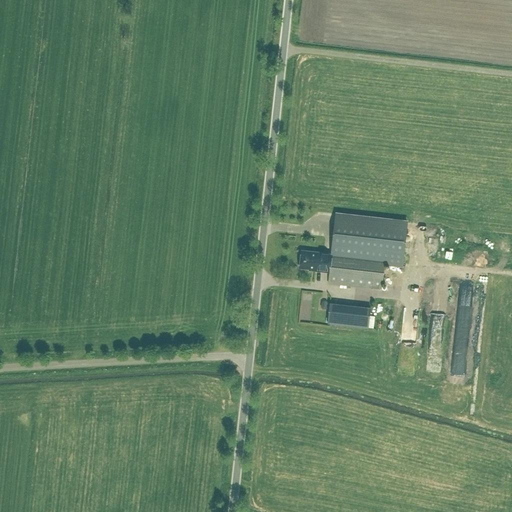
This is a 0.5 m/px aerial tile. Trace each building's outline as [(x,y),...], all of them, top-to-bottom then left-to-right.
[(299,267),(313,269),(313,270),(321,271),(322,267),(330,268),(328,282),(381,288),(384,265),(402,268),(408,220),(335,212),(330,255),(323,254),(323,253),(301,250),(299,267)] [(330,303),(328,322),(336,323),(338,303),(330,303)] [(369,307),(338,303),(336,323),(368,327),(369,307)] [(435,353),(442,335),(428,330),(421,349),(435,353)] [(409,366),(411,337),(395,336),(393,365),(409,366)]
